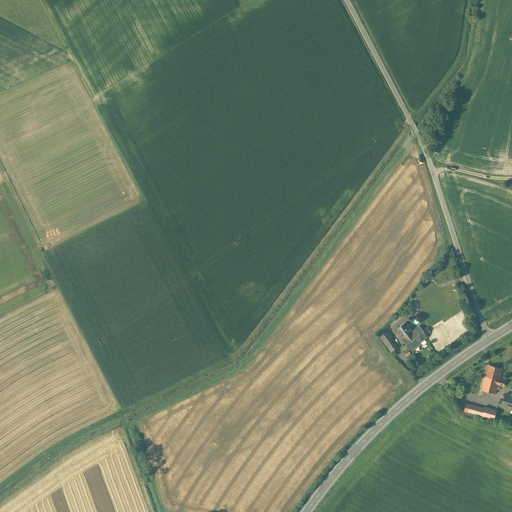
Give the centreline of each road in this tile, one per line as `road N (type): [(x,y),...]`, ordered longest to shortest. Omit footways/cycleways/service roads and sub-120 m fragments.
road 1 (unclassified): [(345,0),(428,158),(488,339)]
road 2 (secondary): [(306,511),(388,416),(488,339)]
